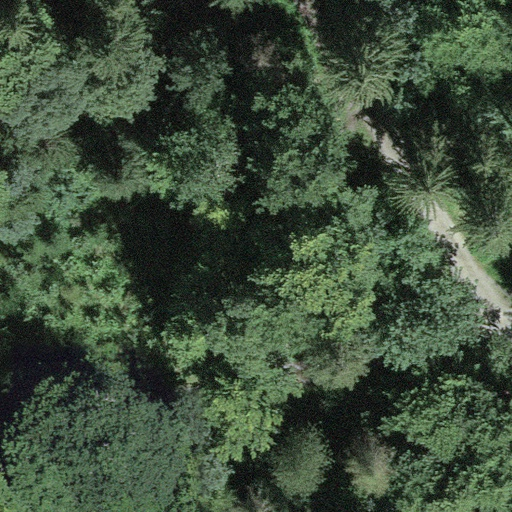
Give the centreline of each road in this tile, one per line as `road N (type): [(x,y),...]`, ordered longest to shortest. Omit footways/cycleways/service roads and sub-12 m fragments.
road 1 (track): [(0,453),(511,321)]
road 2 (track): [(511,351),(305,0)]
